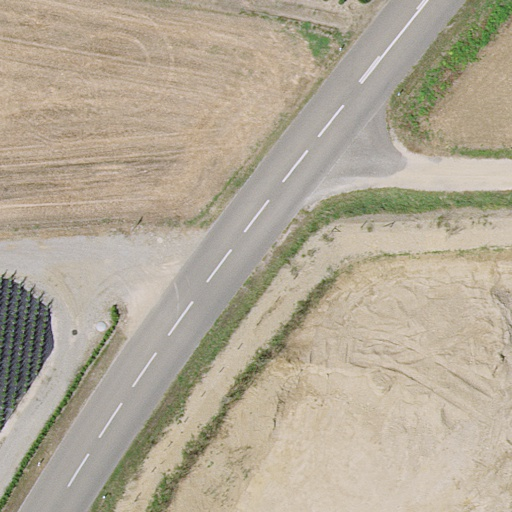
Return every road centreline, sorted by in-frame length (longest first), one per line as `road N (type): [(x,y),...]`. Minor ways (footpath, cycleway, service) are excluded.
road 1 (unclassified): [(53,511),(167,337),(430,0)]
road 2 (track): [(100,263),(71,347),(0,456)]
road 3 (track): [(0,254),(81,258),(168,282),(195,300)]
road 4 (track): [(310,150),(406,168),(511,173)]
